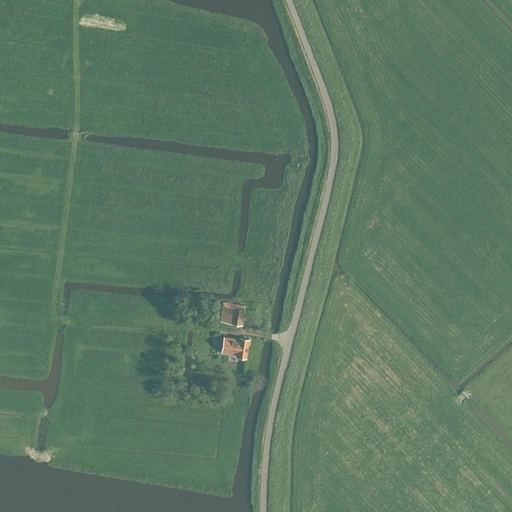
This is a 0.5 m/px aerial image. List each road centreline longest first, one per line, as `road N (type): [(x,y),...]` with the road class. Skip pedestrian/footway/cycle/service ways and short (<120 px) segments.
road 1 (unclassified): [(261,511),(268,425),(336,149),(289,0)]
road 2 (track): [(53,316),(76,129),(76,0)]
road 3 (track): [(169,323),(290,339)]
